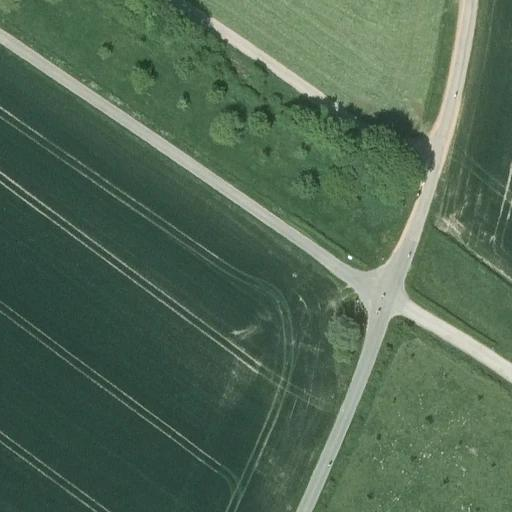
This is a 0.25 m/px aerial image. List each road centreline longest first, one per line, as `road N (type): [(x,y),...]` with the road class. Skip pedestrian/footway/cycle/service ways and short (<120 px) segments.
road 1 (unclassified): [(388,298),(0,38)]
road 2 (track): [(435,170),(380,144),(167,0)]
road 3 (unclassified): [(388,298),(448,129),(470,0)]
road 4 (unclassified): [(302,511),(388,298)]
road 5 (track): [(511,376),(388,298)]
